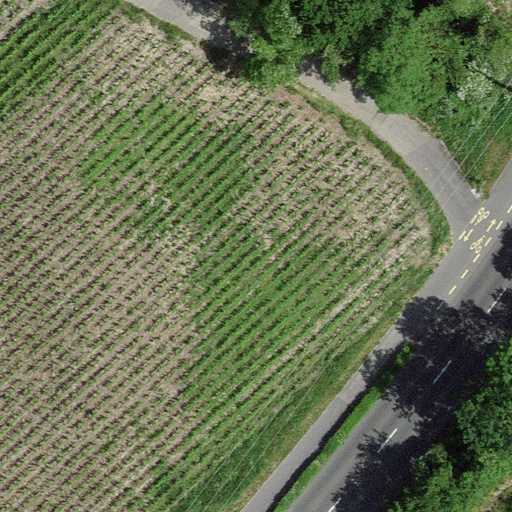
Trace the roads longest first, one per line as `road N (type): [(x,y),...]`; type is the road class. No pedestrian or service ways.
road 1 (track): [(165,0),(348,90),(407,132),(447,181),(477,316)]
road 2 (tertiary): [(322,511),(511,266)]
